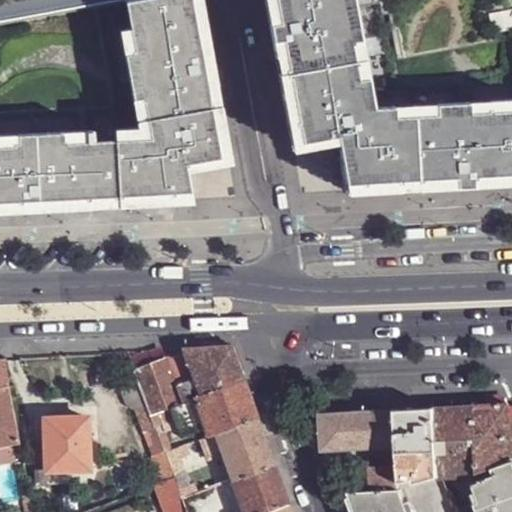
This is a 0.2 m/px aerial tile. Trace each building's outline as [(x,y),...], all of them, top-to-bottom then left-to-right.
[(224,139),(197,0),(109,0),(0,20),(0,208),(186,199),(179,160),(216,154),(213,141),(224,139)] [(0,0),(0,18),(99,0),(0,0)] [(346,0),(263,0),(300,193),(511,183),(511,105),(367,114),(346,0)] [(229,343),(180,346),(182,352),(192,378),(198,394),(242,378),(229,343)] [(125,349),(132,368),(164,357),(174,385),(192,378),(182,352),(177,354),(173,346),(163,346),(149,347),(125,349)] [(180,346),(173,346),(177,354),(182,352),(180,346)] [(164,357),(132,368),(145,404),(149,412),(169,405),(180,400),(174,385),(164,357)] [(192,378),(174,385),(180,400),(193,396),(198,394),(192,378)] [(214,431),(256,415),(242,378),(198,394),(193,396),(203,425),(180,434),(183,443),(209,433),(214,431)] [(7,383),(0,384),(0,445),(18,442),(7,383)] [(180,400),(169,405),(174,418),(180,434),(203,425),(193,396),(180,400)] [(511,417),(506,401),(433,406),(436,470),(437,475),(439,475),(462,474),(471,474),(511,458),(511,457),(511,417)] [(145,404),(133,408),(152,455),(145,457),(155,484),(173,477),(165,458),(163,450),(156,433),(153,425),(149,412),(145,404)] [(160,423),(174,418),(169,405),(149,412),(153,425),(156,433),(164,430),(160,423)] [(433,406),(391,408),(393,443),(394,456),(394,463),(395,484),(436,470),(433,406)] [(391,408),(318,413),(320,448),(393,443),(391,408)] [(48,467),(87,465),(85,415),(44,417),(45,467),(48,467)] [(231,478),(273,462),(256,415),(214,431),(216,437),(231,478)] [(170,447),(164,430),(156,433),(163,450),(170,447)] [(170,447),(163,450),(165,458),(173,477),(173,478),(187,473),(177,444),(170,447)] [(472,501),(476,511),(511,511),(511,461),(511,458),(471,474),(462,474),(472,501)] [(273,462),(231,478),(243,511),(258,511),(287,501),(273,462)] [(394,463),(367,465),(368,487),(395,486),(395,484),(394,463)] [(45,467),(34,467),(34,483),(48,483),(48,467),(45,467)] [(462,474),(439,475),(451,488),(457,508),(472,501),(462,474)] [(173,478),(173,477),(155,484),(165,511),(185,511),(180,497),(177,489),(173,478)] [(196,491),(180,497),(185,511),(243,511),(231,478),(196,491)] [(332,480),(336,489),(346,488),(360,488),(359,478),(338,479),(332,480)] [(177,489),(180,497),(196,491),(193,483),(177,489)] [(360,488),(346,488),(355,511),(407,511),(398,485),(395,486),(368,487),(360,488)] [(258,511),(291,511),(287,501),(258,511)] [(476,511),(472,501),(457,508),(458,511),(476,511)]
